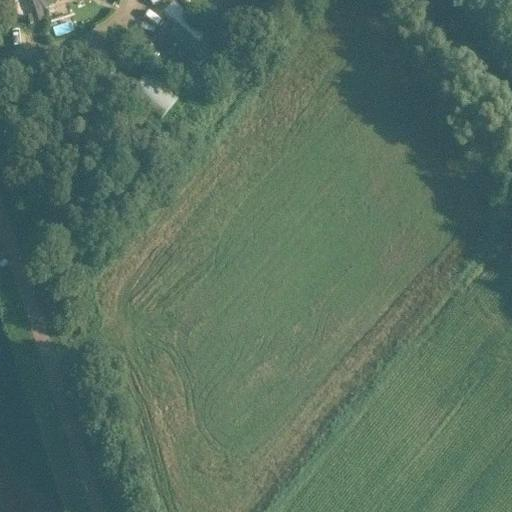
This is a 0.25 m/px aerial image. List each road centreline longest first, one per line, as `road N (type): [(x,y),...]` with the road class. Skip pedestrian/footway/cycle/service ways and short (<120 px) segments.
road 1 (unclassified): [(93,511),(0,228)]
road 2 (residential): [(0,74),(84,50),(112,30),(129,0)]
